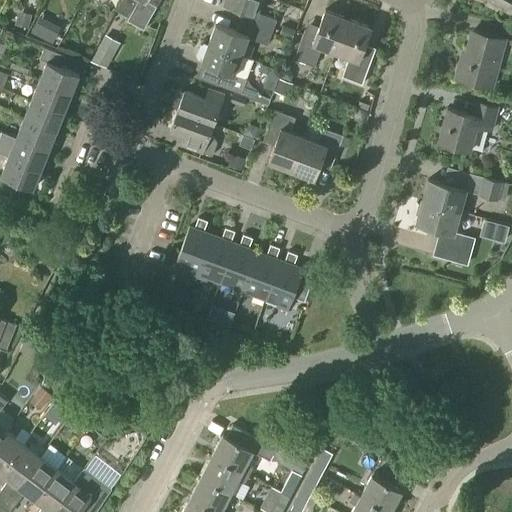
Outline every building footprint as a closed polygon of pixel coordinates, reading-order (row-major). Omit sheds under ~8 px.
[(160,0),(120,0),(115,11),(126,16),(125,19),(144,30),(149,20),(160,0)] [(258,13),(262,0),(225,0),(225,2),(244,10),(241,20),(272,32),(276,20),(258,13)] [(511,0),(487,0),(505,9),(510,0),(511,0)] [(19,10),(14,24),(28,28),(32,14),(19,10)] [(335,53),(348,19),(325,10),(319,26),(308,22),(294,59),(314,66),(321,48),(335,53)] [(58,29),(36,18),(30,29),(51,41),(58,29)] [(335,53),(348,58),(342,76),(362,84),(376,48),(365,44),(371,28),(348,19),(335,53)] [(267,45),(272,32),(241,20),(237,31),(217,23),(210,42),(242,54),(249,38),(267,45)] [(279,34),(279,35),(292,40),(292,39),(295,30),(283,25),(279,34)] [(491,86),(504,39),(473,31),(466,59),(461,58),(456,76),(491,86)] [(90,62),(107,68),(120,40),(105,32),(90,62)] [(200,44),(196,55),(198,59),(201,61),(203,61),(222,69),(217,84),(234,90),(233,92),(247,97),(256,101),(259,94),(259,93),(250,85),(246,79),(253,60),(242,56),(242,54),(210,42),(209,44),(205,42),(200,44)] [(47,62),(39,80),(71,93),(79,74),(60,66),(65,56),(44,47),(39,59),(47,62)] [(27,75),(30,66),(13,60),(9,68),(27,75)] [(64,112),(71,93),(39,80),(32,99),(64,112)] [(176,105),(179,106),(178,109),(214,123),(225,93),(210,87),(206,97),(185,89),(185,90),(182,89),(178,91),(174,102),(176,105)] [(243,106),(247,97),(233,92),(230,102),(243,106)] [(56,131),(64,112),(32,99),(24,118),(56,131)] [(473,99),(469,112),(448,106),(439,139),(482,151),(488,130),(492,131),(499,106),(473,99)] [(359,100),(357,107),(366,110),(369,104),(359,100)] [(210,135),(214,123),(178,109),(171,127),(185,133),(181,144),(212,155),(217,142),(213,136),(210,135)] [(292,168),(305,134),(291,129),(295,118),(275,110),(263,141),(275,145),(269,160),(292,168)] [(49,150),(56,131),(24,118),(16,137),(49,150)] [(305,134),(292,168),(315,177),(320,163),(331,166),(343,135),(322,128),(318,139),(305,134)] [(41,169),(49,150),(16,137),(9,156),(41,169)] [(33,189),(41,169),(9,156),(1,176),(33,189)] [(422,200),(459,210),(465,191),(497,201),(498,198),(504,200),(509,184),(460,170),(456,186),(428,178),(422,200)] [(422,200),(416,221),(431,225),(430,230),(438,232),(442,233),(436,256),(456,261),(466,264),(473,237),(469,236),(453,231),(459,210),(422,200)] [(199,272),(214,233),(204,229),(208,221),(198,217),(195,226),(191,224),(176,264),(199,272)] [(490,237),(494,221),(485,219),(481,234),(490,237)] [(222,280),(236,241),(232,240),(235,231),(225,228),(222,236),(214,233),(199,272),(222,280)] [(244,289),(259,249),(250,246),(253,238),(243,234),(240,243),(236,241),(222,280),(244,289)] [(267,297),(281,258),(277,256),(280,248),(270,244),(267,253),(259,249),(244,289),(267,297)] [(281,258),(267,297),(290,305),(293,297),(304,302),(313,277),(302,273),(304,266),(294,263),(297,254),(288,251),(285,259),(281,258)] [(118,320),(120,314),(110,310),(108,316),(118,320)] [(0,348),(6,350),(16,324),(7,321),(0,318),(0,348)] [(40,410),(52,394),(41,386),(29,400),(40,410)] [(0,436),(6,429),(0,424),(0,410),(8,400),(0,393),(0,436)] [(0,469),(1,471),(23,442),(6,429),(0,436),(0,469)] [(224,433),(212,455),(249,474),(253,466),(246,462),(254,449),(270,457),(273,452),(228,430),(225,434),(224,433)] [(18,483),(40,455),(23,442),(1,471),(10,478),(0,490),(0,506),(2,504),(18,483)] [(311,469),(321,475),(333,453),(323,448),(311,469)] [(34,496),(57,467),(40,455),(18,483),(2,504),(0,506),(0,511),(9,511),(26,490),(34,496)] [(244,483),(249,474),(212,455),(201,476),(231,492),(237,480),(244,483)] [(306,462),(295,456),(289,467),(300,473),(306,462)] [(49,511),(51,509),(74,480),(57,467),(34,496),(44,503),(37,511),(49,511)] [(74,480),(51,509),(49,511),(96,511),(112,488),(84,467),(74,480)] [(310,496),(321,475),(311,469),(300,490),(310,496)] [(281,491),(291,496),(302,475),(292,470),(281,491)] [(390,511),(402,490),(372,474),(361,494),(360,495),(390,511)] [(218,511),(220,511),(231,492),(201,476),(190,497),(218,511)] [(282,511),(291,496),(281,491),(271,485),(260,507),(269,511),(282,511)] [(301,511),(310,496),(300,490),(288,511),(301,511)] [(360,495),(361,494),(353,492),(348,501),(355,504),(351,511),(389,511),(390,511),(360,495)] [(218,511),(190,497),(182,511),(218,511)]
